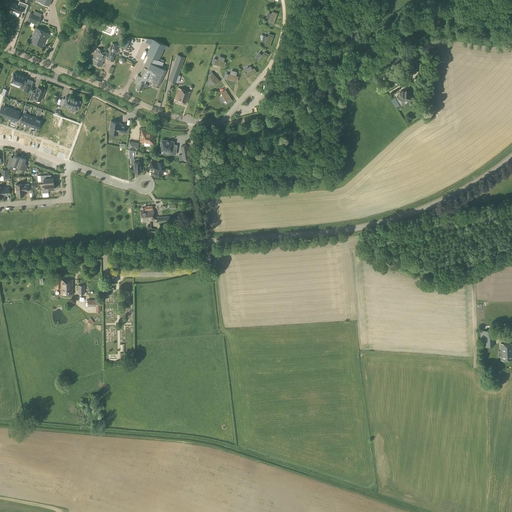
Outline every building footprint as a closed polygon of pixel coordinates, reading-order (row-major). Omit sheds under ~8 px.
[(8,8),(20,14),(23,7),(26,9),(28,5),(19,1),(18,4),(11,1),(8,8)] [(272,11),(271,13),(269,20),(268,23),(272,25),(273,25),(274,22),(275,20),(277,13),(272,11)] [(38,25),(41,18),(30,13),(26,20),(38,25)] [(46,41),(49,34),(47,34),(48,33),(36,28),(30,41),(42,46),(45,41),(46,41)] [(97,39),(100,33),(95,31),(90,28),(87,34),(97,39)] [(264,45),(269,47),(274,35),(268,33),(267,37),(263,36),(261,42),(265,43),(264,45)] [(166,49),(168,46),(153,39),(146,55),(148,57),(140,76),(138,75),(135,82),(137,83),(136,87),(136,88),(138,89),(139,89),(142,90),(147,79),(160,85),(166,70),(161,68),(164,62),(159,60),(158,61),(164,48),(166,49)] [(114,44),(109,60),(114,62),(118,47),(117,47),(118,45),(114,44)] [(101,67),(107,52),(97,48),(93,59),(92,58),(90,63),(101,67)] [(262,65),(269,54),(264,51),(262,55),(260,54),(256,59),(258,60),(257,62),(262,65)] [(224,68),(225,62),(213,58),(211,64),(224,68)] [(413,72),(418,69),(414,60),(408,63),(413,72)] [(246,79),(257,73),(254,68),(252,69),(251,67),(245,70),(247,72),(243,74),(246,79)] [(26,84),(23,83),(26,77),(14,72),(13,74),(12,73),(11,76),(12,77),(10,81),(22,86),(23,85),(25,86),(25,89),(29,90),(31,85),(27,83),(26,84)] [(225,73),(224,79),(237,82),(238,76),(236,76),(236,74),(230,72),(229,74),(225,73)] [(208,77),(210,78),(208,80),(212,85),(214,83),(216,85),(219,81),(212,73),(208,77)] [(41,88),(38,87),(37,87),(34,95),(32,94),(29,100),(32,101),(33,98),(41,101),(45,90),(41,88)] [(186,103),(189,96),(190,92),(178,88),(174,99),(186,103)] [(222,95),(220,96),(223,102),(225,101),(227,104),(232,101),(225,90),(220,93),(222,95)] [(410,98),(406,91),(403,92),(403,91),(398,94),(399,95),(397,97),(401,104),(410,98)] [(77,109),(80,101),(66,96),(63,105),(70,108),(71,106),(77,109)] [(10,120),(14,110),(8,107),(4,118),(10,120)] [(14,110),(10,120),(16,123),(20,112),(14,110)] [(25,126),(29,115),(25,114),(26,111),(24,110),(23,113),(19,124),(25,126)] [(31,128),(35,117),(29,115),(25,126),(31,128)] [(35,117),(31,128),(38,131),(42,120),(35,117)] [(70,124),(70,122),(67,121),(66,124),(68,125),(66,129),(75,132),(77,126),(70,124)] [(120,122),(110,121),(109,133),(118,134),(118,133),(125,133),(126,125),(119,124),(120,122)] [(45,137),(49,127),(43,124),(39,135),(45,137)] [(49,127),(45,137),(51,139),(55,129),(49,127)] [(66,129),(64,135),(73,138),(75,132),(66,129)] [(154,143),(155,133),(148,132),(148,131),(141,130),(140,140),(154,143)] [(59,142),(65,144),(66,142),(70,144),(73,138),(64,135),(62,139),(60,139),(59,142)] [(173,145),(173,142),(162,140),(161,143),(160,143),(160,146),(161,147),(160,151),(175,153),(176,145),(173,145)] [(16,167),(20,157),(19,158),(14,156),(12,162),(9,161),(7,167),(12,169),(13,165),(16,167)] [(20,157),(16,167),(20,168),(19,170),(24,172),(26,166),(23,165),(25,159),(25,158),(22,157),(21,157),(21,158),(20,157)] [(134,159),(131,159),(131,165),(133,165),(133,172),(141,172),(140,169),(141,169),(141,164),(140,165),(140,162),(134,162),(134,159)] [(157,164),(150,161),(148,168),(152,169),(154,170),(153,173),(162,176),(166,165),(157,162),(157,164)] [(44,184),(54,184),(54,183),(53,183),(53,178),(47,179),(46,175),(40,176),(41,181),(44,181),(44,184)] [(23,185),(23,184),(15,185),(16,196),(17,196),(17,197),(20,196),(24,195),(24,191),(29,191),(29,184),(23,185)] [(54,184),(44,184),(45,184),(45,187),(42,188),(42,193),(48,193),(48,190),(54,189),(54,184)] [(3,188),(2,187),(0,187),(0,197),(3,197),(3,195),(10,194),(9,187),(3,188)] [(152,210),(152,205),(145,206),(145,211),(140,211),(141,222),(154,221),(153,210),(152,210)] [(73,289),(73,280),(56,280),(56,288),(60,288),(60,295),(73,294),(73,289)] [(101,300),(87,300),(87,306),(96,306),(96,312),(100,312),(101,300)] [(480,347),(493,346),(492,329),(480,329),(480,347)] [(501,360),(511,360),(511,343),(501,344),(501,360)] [(495,383),(496,379),(493,378),(495,370),(491,369),(488,382),(492,383),(492,382),(495,383)]
